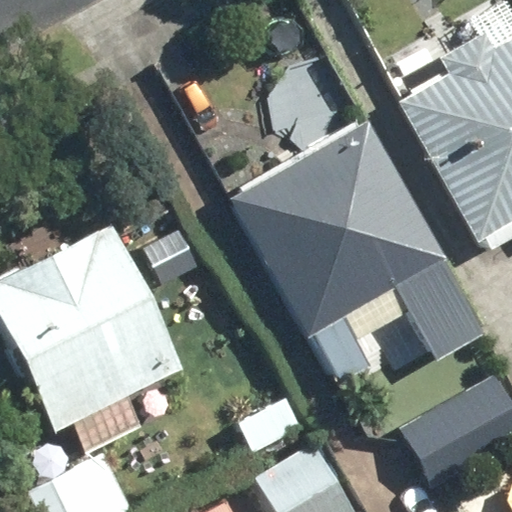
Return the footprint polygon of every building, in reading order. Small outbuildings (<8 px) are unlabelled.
[(376,100),(455,239),(511,206),(511,24),(376,100)] [(477,335),(433,259),(435,258),(356,120),(220,197),(299,335),(387,285),(430,361),(477,335)] [(0,271),(0,364),(37,430),(155,363),(78,227),(0,271)] [(403,421),(439,485),(511,443),(511,413),(489,372),(403,421)] [(341,511),(268,391),(204,429),(254,511),(341,511)]
